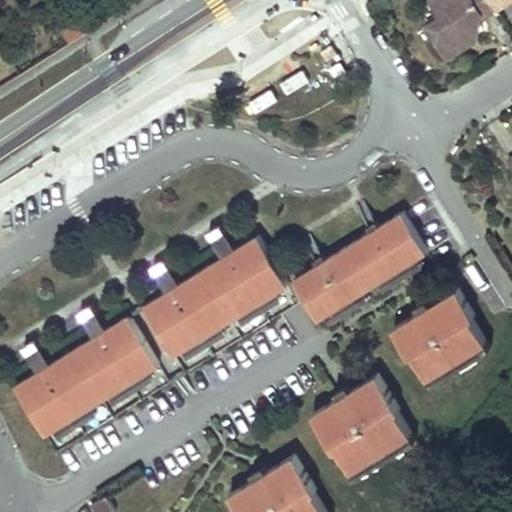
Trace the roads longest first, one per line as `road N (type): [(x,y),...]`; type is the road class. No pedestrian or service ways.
road 1 (residential): [(412,126),(313,173),(290,172),(232,143),(186,144),(0,261)]
road 2 (secondary): [(0,153),(232,0)]
road 3 (residential): [(511,297),(412,126)]
road 4 (residential): [(339,0),(412,126)]
